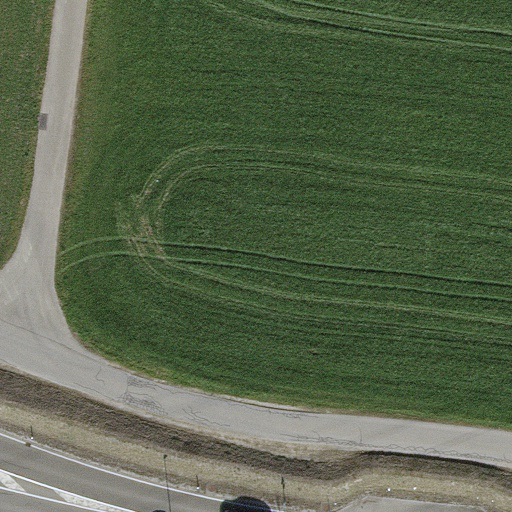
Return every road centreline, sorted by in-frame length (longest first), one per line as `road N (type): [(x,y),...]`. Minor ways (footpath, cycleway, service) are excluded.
road 1 (track): [(7,349),(35,258),(71,0)]
road 2 (secondary): [(130,511),(0,477)]
